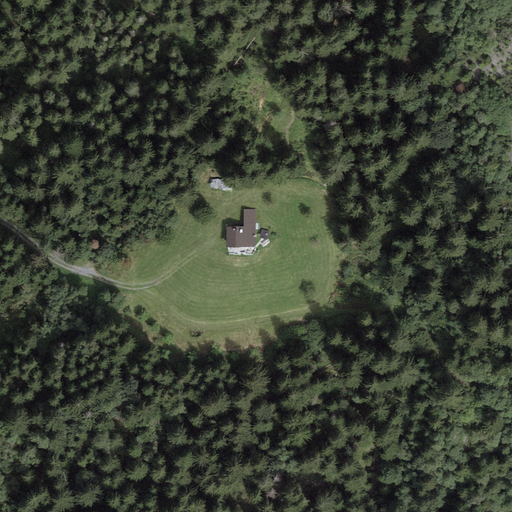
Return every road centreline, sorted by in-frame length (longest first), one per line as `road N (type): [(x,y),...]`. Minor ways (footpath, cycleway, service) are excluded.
road 1 (track): [(132,288),(203,325),(392,305),(425,330)]
road 2 (track): [(0,219),(65,265),(132,288),(213,248)]
